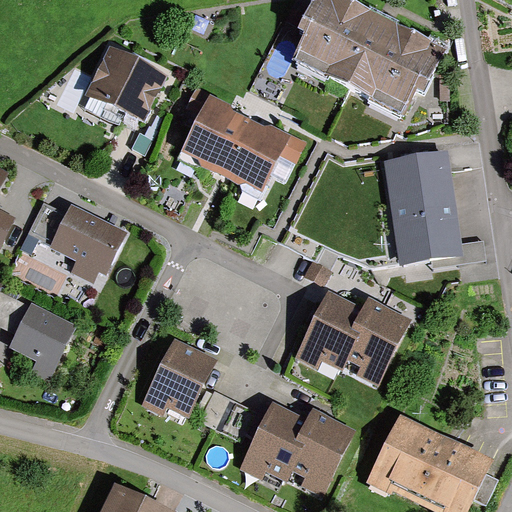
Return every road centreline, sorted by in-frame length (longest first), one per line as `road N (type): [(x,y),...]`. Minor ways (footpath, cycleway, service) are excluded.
road 1 (residential): [(87,449),(188,240)]
road 2 (residential): [(188,240),(0,145)]
road 3 (residential): [(497,203),(466,0)]
road 4 (residential): [(188,240),(290,294),(260,366)]
road 5 (residential): [(87,449),(243,511)]
